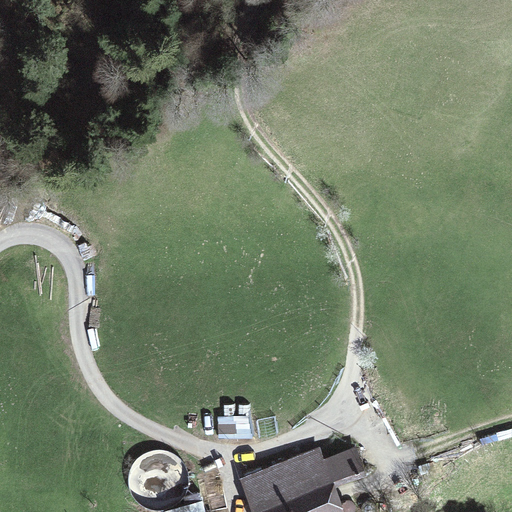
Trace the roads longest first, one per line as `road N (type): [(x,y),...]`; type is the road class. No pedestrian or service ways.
road 1 (track): [(0,244),(26,234),(63,259),(96,392),(153,440),(233,462),(310,434),(348,380),(357,286),(338,235),(259,139),(239,97),(216,0)]
road 2 (track): [(331,409),(406,463),(511,423)]
